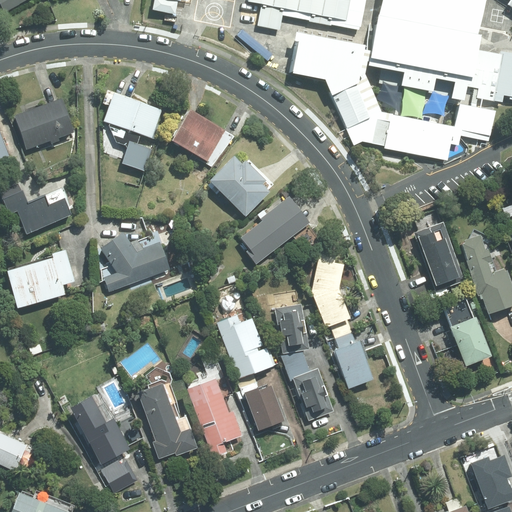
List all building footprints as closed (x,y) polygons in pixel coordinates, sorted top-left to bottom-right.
[(27,0),(0,0),(0,10),(2,14),(27,0)] [(183,13),(186,0),(151,0),(150,6),(183,13)] [(345,0),(243,0),(242,8),(342,24),(345,0)] [(511,0),(494,0),(511,9),(511,0)] [(511,52),(390,34),(372,30),(366,70),(462,85),(459,105),(511,113),(511,52)] [(345,50),(271,37),(263,66),(319,78),(343,130),(374,117),(345,50)] [(158,111),(108,95),(99,122),(148,138),(158,111)] [(57,99),(10,116),(23,150),(70,134),(57,99)] [(442,132),(386,120),(380,147),(449,162),(455,133),(482,139),(487,115),(447,107),(442,132)] [(183,111),(165,142),(203,163),(220,132),(183,111)] [(149,149),(125,142),(118,164),(141,172),(149,149)] [(228,157),(204,182),(241,218),(265,193),(257,185),(260,182),(239,162),(236,165),(228,157)] [(12,211),(23,235),(66,216),(59,199),(43,206),(39,197),(23,204),(16,189),(0,196),(0,207),(3,215),(12,211)] [(234,241),(253,265),(304,224),(284,199),(256,221),(258,222),(234,241)] [(461,281),(439,223),(411,234),(432,291),(461,281)] [(157,245),(133,255),(119,235),(97,250),(109,269),(99,273),(108,294),(167,270),(157,245)] [(460,244),(458,245),(475,296),(479,295),(485,314),(511,304),(511,298),(502,270),(488,275),(484,263),(488,262),(484,249),(480,251),(475,236),(459,241),(460,244)] [(2,273),(13,309),(61,295),(58,286),(69,282),(60,251),(46,255),(48,260),(2,273)] [(336,348),(329,351),(344,389),(368,380),(334,290),(336,280),(338,281),(340,267),(328,265),(330,257),(315,254),(308,293),(322,328),(328,326),(336,348)] [(462,299),(439,308),(447,328),(445,328),(460,367),(485,358),(462,299)] [(305,349),(298,305),(272,309),(280,354),(305,349)] [(235,317),(214,324),(234,380),(269,367),(262,349),(259,351),(248,320),(237,323),(235,317)] [(330,412),(314,370),(290,379),(306,421),(330,412)] [(221,375),(184,390),(210,458),(224,453),(220,443),(238,437),(223,397),(229,394),(221,375)] [(157,384),(133,393),(152,442),(150,443),(156,459),(172,453),(173,456),(192,449),(185,429),(176,433),(157,384)] [(279,420),(264,384),(240,394),(254,430),(279,420)] [(84,397),(64,408),(98,465),(125,449),(107,418),(97,424),(91,415),(94,414),(84,397)] [(23,446),(0,435),(0,466),(11,471),(23,446)] [(116,461),(98,470),(112,495),(135,482),(123,461),(118,464),(116,461)] [(486,474),(469,480),(480,511),(511,511),(511,474),(489,481),(486,474)] [(61,511),(13,494),(6,511),(61,511)]
